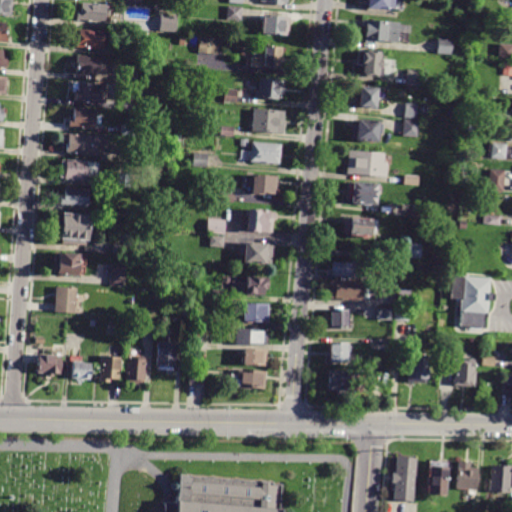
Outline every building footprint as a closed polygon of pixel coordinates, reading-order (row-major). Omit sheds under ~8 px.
[(9,0),(9,16),(0,15),(0,0),(9,0)] [(387,0),(387,12),(366,10),(366,0),(387,0)] [(103,24),(76,22),(76,13),(80,13),(80,4),(104,5),(103,24)] [(240,21),(226,20),(228,5),(241,7),(240,21)] [(511,25),(503,25),(503,11),(511,11),(511,25)] [(159,17),(160,15),(176,16),(175,32),(159,31),(159,17)] [(261,35),(263,17),(288,19),(287,37),(261,35)] [(397,43),(384,42),(384,44),(374,43),(374,45),(363,44),(364,28),(361,28),(362,20),(398,22),(398,25),(410,25),(409,34),(397,33),(397,43)] [(7,43),(0,42),(0,22),(6,23),(5,36),(8,36),(7,43)] [(102,48),(102,50),(74,48),(75,39),(78,39),(78,29),(103,31),(102,48)] [(198,53),(199,38),(219,40),(217,55),(198,53)] [(436,41),(436,39),(452,39),(451,54),(436,54),(436,41)] [(511,59),(497,59),(498,44),(511,44),(511,59)] [(281,68),(262,68),(263,47),(282,48),(281,68)] [(359,75),(360,65),(356,65),(357,51),(380,52),(379,59),(382,59),(381,67),(379,66),(379,76),(359,75)] [(102,76),(75,74),(76,56),(103,58),(102,76)] [(511,76),(501,75),(503,61),(511,62),(511,76)] [(405,71),(405,70),(421,71),(420,85),(405,85),(405,71)] [(257,78),(279,79),(279,85),(283,85),(283,94),(277,93),(277,98),(254,97),(254,89),(257,89),(257,78)] [(74,102),(75,91),(76,91),(77,83),(106,85),(105,104),(74,102)] [(375,109),(351,107),(352,97),(358,97),(359,86),(377,88),(375,109)] [(237,90),(236,101),(225,101),(225,90),(237,90)] [(153,108),(142,107),(143,100),(154,101),(153,108)] [(404,104),(404,102),(417,104),(416,118),(403,117),(404,104)] [(93,128),(68,126),(68,117),(72,117),(72,108),(94,109),(93,128)] [(281,133),(251,131),(253,108),(283,111),(281,133)] [(507,126),(507,127),(492,126),(492,113),(508,114),(507,126)] [(378,140),(375,140),(373,142),(368,142),(366,140),(350,139),(351,119),(379,120),(378,140)] [(401,122),(401,120),(417,121),(415,137),(400,136),(401,122)] [(234,135),(220,134),(221,123),(235,124),(234,135)] [(133,136),(119,135),(120,124),(134,126),(133,136)] [(95,156),(65,153),(67,134),(107,137),(107,149),(96,148),(95,156)] [(277,163),(249,161),(250,157),(247,157),(248,150),(251,151),(251,142),(278,143),(277,163)] [(505,159),(490,158),(492,142),(506,144),(505,159)] [(384,176),(345,174),(347,150),(383,152),(382,161),(385,161),(384,176)] [(206,167),(206,168),(192,167),(193,153),(207,154),(206,167)] [(97,174),(86,173),(86,180),(62,178),(62,177),(59,177),(60,159),(85,161),(85,162),(98,163),(97,174)] [(503,190),(503,192),(487,191),(489,169),(504,170),(503,190)] [(116,173),(116,172),(131,174),(129,189),(115,187),(116,173)] [(250,194),(251,174),(274,176),(272,196),(250,194)] [(403,177),(403,175),(418,176),(417,186),(402,185),(403,177)] [(370,204),(368,205),(363,205),(361,203),(350,202),(350,200),(345,200),(346,182),(352,183),(352,181),(376,183),(375,204),(370,204)] [(60,203),(60,196),(64,196),(64,187),(87,189),(86,207),(59,205),(60,203)] [(231,193),(231,194),(233,194),(232,203),(218,202),(219,192),(221,193),(222,187),(231,189),(231,193)] [(401,204),(417,206),(416,218),(400,217),(401,204)] [(270,232),(245,231),(247,208),(273,210),(273,220),(271,220),(270,232)] [(88,241),(83,241),(83,244),(61,243),(62,213),(89,214),(88,241)] [(499,225),(499,226),(482,224),(483,214),(500,216),(499,225)] [(370,235),(368,235),(367,238),(362,237),(360,235),(348,234),(348,233),(343,233),(344,216),(371,218),(370,235)] [(223,235),(205,233),(207,219),(224,220),(223,235)] [(465,230),(458,229),(458,221),(466,221),(465,230)] [(222,248),(209,247),(209,235),(223,236),(222,248)] [(270,264),(242,262),(242,255),(237,254),(238,242),(271,244),(270,264)] [(113,243),(126,245),(125,254),(111,252),(112,243),(113,243)] [(403,249),(403,244),(421,243),(421,258),(403,258),(403,249)] [(78,276),(56,275),(57,263),(52,263),(53,253),(79,254),(78,276)] [(330,262),(362,262),(362,277),(330,276),(330,262)] [(123,287),(108,286),(110,264),(125,265),(123,287)] [(443,272),(432,271),(433,264),(443,266),(443,272)] [(484,329),(458,327),(460,299),(450,299),(452,275),(489,278),(488,292),(493,292),(493,300),(487,300),(486,318),(485,318),(484,329)] [(263,295),(229,293),(230,282),(245,283),(245,276),(264,277),(263,295)] [(363,281),(362,285),(369,286),(368,299),(362,299),(362,301),(328,300),(328,280),(363,281)] [(74,314),(52,312),(54,286),(76,288),(74,314)] [(224,300),(224,301),(210,300),(211,289),(225,291),(224,300)] [(410,304),(393,304),(394,290),(410,290),(410,304)] [(243,308),(243,303),(267,304),(266,322),(242,321),(243,308)] [(408,321),(393,321),(394,306),(409,307),(408,321)] [(389,319),(389,307),(376,307),(376,319),(389,319)] [(347,329),(329,329),(329,309),(347,309),(347,329)] [(267,329),(266,345),(234,344),(235,328),(267,329)] [(377,339),(389,339),(389,351),(377,351),(377,339)] [(173,367),(155,366),(157,341),(175,342),(173,367)] [(329,344),(347,344),(348,362),(329,362),(329,344)] [(265,350),(264,366),(241,365),(242,348),(265,349),(265,350)] [(52,376),(44,376),(44,374),(36,373),(37,353),(60,355),(59,374),(52,374),(52,376)] [(108,379),(108,383),(98,382),(100,355),(120,357),(118,380),(108,379)] [(409,363),(410,355),(428,356),(427,377),(424,377),(424,382),(406,381),(406,377),(408,377),(409,363)] [(493,366),(493,367),(480,366),(481,357),(494,357),(493,366)] [(142,386),(123,384),(125,358),(145,360),(144,371),(145,371),(144,380),(142,380),(142,386)] [(453,371),(454,360),(467,361),(467,359),(474,359),(474,371),(475,371),(475,387),(452,386),(453,371)] [(89,362),(89,379),(69,379),(70,362),(89,362)] [(262,388),(249,387),(249,389),(228,387),(229,374),(236,375),(237,368),(264,371),(262,388)] [(201,385),(188,384),(189,369),(202,370),(201,385)] [(350,400),(347,397),(336,397),(336,390),(327,389),(327,371),(354,372),(354,390),(357,393),(350,400)] [(412,502),(392,500),(393,483),(391,483),(392,473),(394,473),(396,456),(416,458),(412,502)] [(477,467),(476,490),(455,489),(457,461),(470,462),(469,467),(477,467)] [(489,491),(491,464),(511,465),(509,493),(489,491)] [(445,496),(426,494),(428,466),(447,468),(445,496)] [(180,475),(176,511),(276,511),(280,486),(180,475)]
